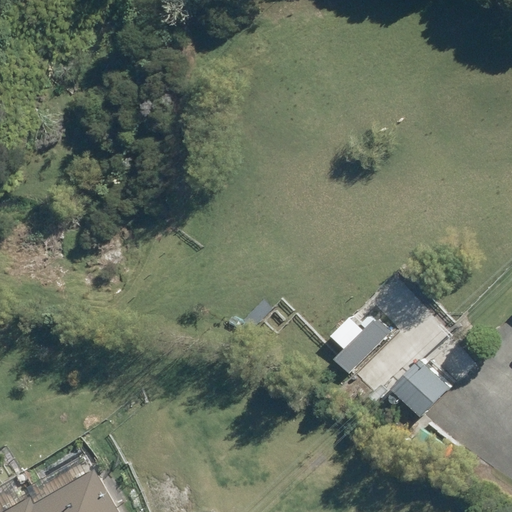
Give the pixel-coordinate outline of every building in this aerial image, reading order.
[(274,318),(269,330),(283,336),(289,325),(274,318)] [(430,360),(402,388),(430,417),(459,389),(430,360)] [(362,381),(356,389),(367,397),(373,390),(362,381)] [(58,403),(44,412),(62,439),(76,430),(58,403)] [(430,429),(420,442),(452,465),(461,452),(430,429)] [(123,511),(97,468),(37,503),(31,494),(0,511),(123,511)]
